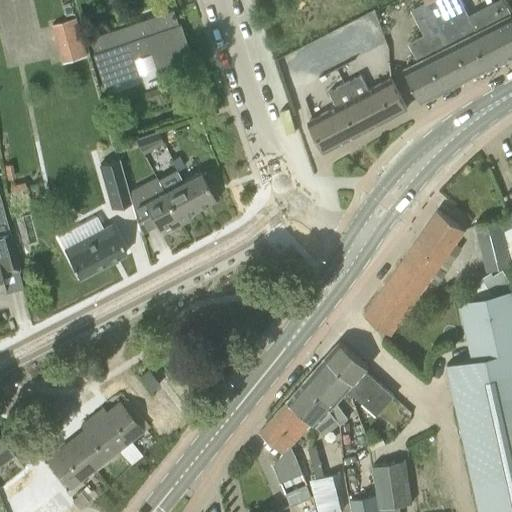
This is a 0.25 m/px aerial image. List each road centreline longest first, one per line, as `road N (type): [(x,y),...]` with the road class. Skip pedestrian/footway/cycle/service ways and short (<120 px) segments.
road 1 (residential): [(0,371),(188,270),(281,209)]
road 2 (secondary): [(155,511),(312,311)]
road 3 (residential): [(281,209),(220,0)]
